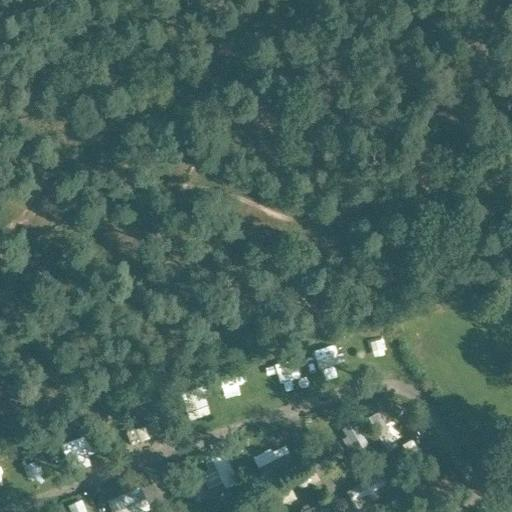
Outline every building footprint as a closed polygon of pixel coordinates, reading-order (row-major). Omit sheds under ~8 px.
[(465,276),(449,281),(467,331),(483,325),(465,276)] [(126,433),(131,447),(134,448),(139,446),(140,443),(149,439),(152,441),(158,439),(159,436),(154,422),(151,421),(146,423),(145,426),(136,429),(133,428),(127,430),(126,433)] [(355,423),(342,430),(346,437),(352,447),(361,462),(373,455),(355,423)] [(223,451),(210,458),(211,461),(221,482),(225,490),(239,484),(223,451)] [(258,468),(258,469),(264,482),(295,466),(288,453),(258,468)] [(346,462),(337,468),(342,477),(352,471),(346,462)] [(256,476),(247,480),(251,489),(260,485),(256,476)] [(429,498),(423,502),(430,511),(434,511),(462,493),(453,481),(449,484),(429,498)] [(221,493),(220,501),(228,502),(228,493),(221,493)] [(407,495),(399,497),(402,509),(411,507),(407,495)] [(242,496),(234,500),(239,508),(247,503),(242,496)] [(262,496),(261,506),(267,506),(271,502),(271,497),(262,496)] [(143,499),(116,511),(144,511),(149,510),(143,499)] [(86,511),(82,501),(68,507),(70,511),(86,511)]
